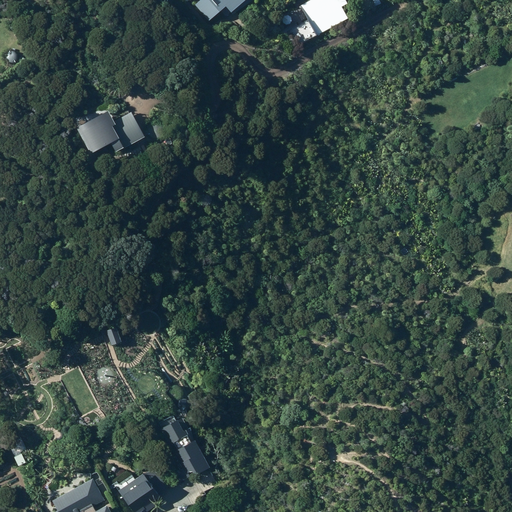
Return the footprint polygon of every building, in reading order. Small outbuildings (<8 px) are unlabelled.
[(251,0),(201,0),(197,5),(210,20),(229,5),(234,12),(251,0)] [(300,45),(351,19),(345,8),(351,4),(348,0),(315,0),(303,7),(311,22),(293,31),(300,45)] [(79,129),(93,154),(114,143),(119,153),(147,138),(133,113),(117,122),(111,111),(79,129)] [(108,330),(113,346),(123,342),(118,327),(108,330)] [(199,391),(189,397),(194,404),(203,399),(199,391)] [(164,430),(189,476),(193,474),(196,475),(198,477),(214,469),(199,442),(195,444),(189,433),(194,431),(193,428),(190,430),(184,419),(164,430)] [(6,436),(20,467),(27,463),(23,453),(27,451),(18,431),(6,436)] [(170,489),(155,469),(145,473),(137,480),(133,475),(117,487),(134,511),(143,511),(147,510),(148,511),(150,511),(157,506),(155,503),(162,498),(161,496),(170,489)] [(213,490),(221,486),(217,477),(209,481),(213,490)] [(95,480),(54,502),(59,511),(58,511),(112,511),(109,507),(99,511),(96,511),(94,507),(106,501),(95,480)]
